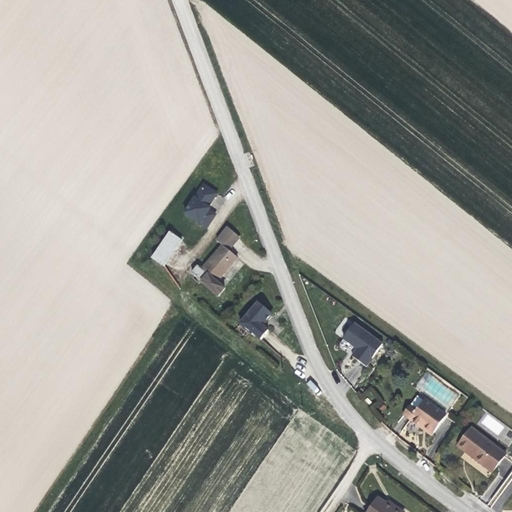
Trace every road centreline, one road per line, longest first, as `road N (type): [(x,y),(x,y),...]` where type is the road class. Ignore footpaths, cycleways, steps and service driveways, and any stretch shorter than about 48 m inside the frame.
road 1 (residential): [(468,511),(369,438),(336,394),(273,248)]
road 2 (unclassified): [(273,248),(180,0)]
